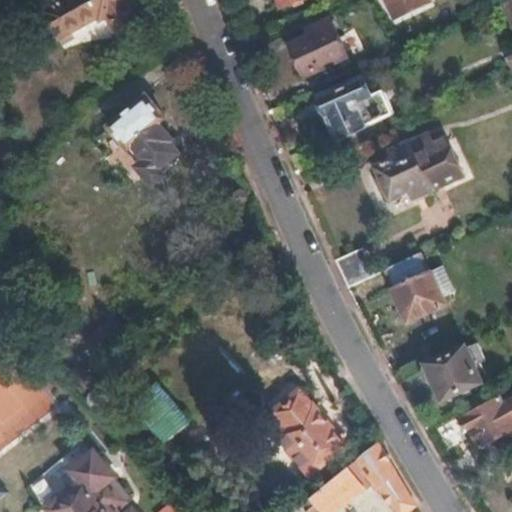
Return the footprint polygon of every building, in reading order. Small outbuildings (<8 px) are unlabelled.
[(71,0),(44,14),(54,33),(67,27),(71,36),(100,22),(102,26),(109,22),(119,41),(142,29),(132,10),(138,7),(134,0),(71,0)] [(430,1),(429,0),(386,0),(395,18),(430,1)] [(511,0),(510,0),(502,4),(511,32),(511,0)] [(349,60),(332,25),(315,33),(317,37),(295,49),(302,65),(300,70),(303,77),(310,78),(349,60)] [(71,36),(67,27),(54,33),(59,43),(71,36)] [(395,114),(385,92),(373,98),(364,80),(322,99),(321,108),(325,117),(329,117),(341,140),(395,114)] [(165,120),(147,98),(110,128),(131,153),(135,150),(146,162),(138,170),(153,187),(165,178),(160,171),(178,156),(170,147),(173,143),(158,126),(165,120)] [(462,175),(445,142),(433,147),(427,135),(392,152),(395,158),(377,168),(380,176),(376,182),(380,191),(388,192),(392,200),(410,191),(414,199),(462,175)] [(374,277),(363,254),(340,265),(343,274),(351,289),(374,277)] [(444,305),(421,255),(385,272),(409,322),(444,305)] [(14,328),(30,315),(23,305),(6,320),(14,328)] [(123,335),(112,321),(89,340),(100,354),(123,335)] [(76,342),(67,330),(59,337),(68,348),(76,342)] [(481,382),(473,366),(482,361),(474,344),(464,349),(463,348),(425,366),(425,371),(426,376),(428,380),(431,383),(434,386),(442,401),(481,382)] [(159,392),(141,405),(149,415),(151,413),(166,432),(182,420),(159,392)] [(311,472),(344,445),(313,408),(312,409),(300,394),(278,412),(289,427),(280,434),(311,472)] [(500,399),(464,420),(481,450),(511,431),(511,399),(503,404),(500,399)] [(325,511),(334,511),(373,480),(400,511),(406,511),(415,505),(400,480),(378,443),(304,504),(309,511),(314,511),(321,507),(325,511)] [(129,505),(109,481),(114,478),(97,457),(89,463),(79,452),(31,490),(49,511),(124,511),(122,510),(129,505)]
